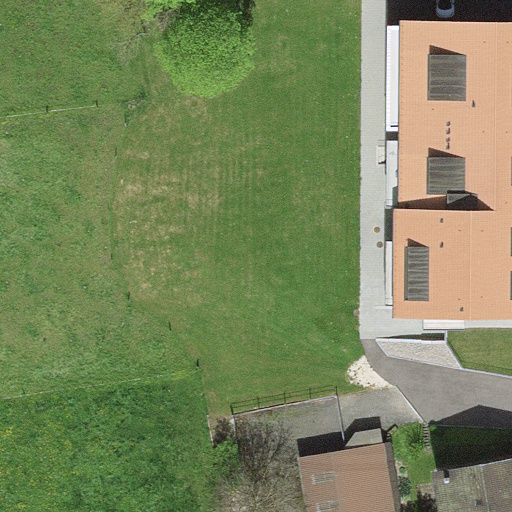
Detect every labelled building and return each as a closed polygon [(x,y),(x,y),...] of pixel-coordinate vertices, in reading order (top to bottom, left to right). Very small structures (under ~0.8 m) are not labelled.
[(430,35),(395,35),(395,127),(402,127),(511,127),(511,29),(430,28),(430,35)] [(511,127),(402,127),(401,213),(511,214),(511,127)] [(511,214),(401,213),(400,312),(511,312),(511,214)] [(387,511),(378,449),(307,461),(315,511),(387,511)] [(511,511),(511,463),(438,477),(443,511),(511,511)]
